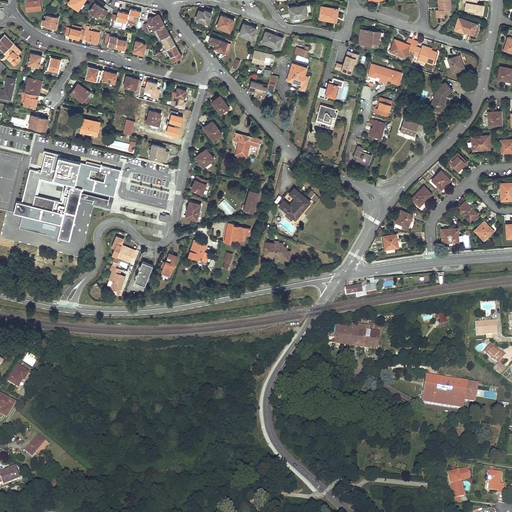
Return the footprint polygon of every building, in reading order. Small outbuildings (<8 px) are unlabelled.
[(25,0),(27,11),(34,11),(41,10),(40,0),(25,0)] [(77,9),(80,5),(83,1),(84,2),(85,0),(70,0),(69,3),(77,9)] [(444,14),(446,14),(448,14),(447,9),(451,9),(450,0),(438,0),(439,10),(437,10),(438,17),(444,17),(444,14)] [(465,11),(483,12),(483,4),(465,3),(465,11)] [(99,16),(101,17),(103,19),(108,12),(95,4),(90,12),(98,17),(99,16)] [(290,13),(291,13),(292,18),(307,16),(305,5),(292,7),(293,12),(290,13)] [(334,22),(335,18),(335,14),(338,14),(338,9),(322,6),(320,19),(334,22)] [(129,13),(127,22),(135,24),(136,19),(139,20),(141,11),(131,9),(129,13)] [(199,10),(198,14),(196,19),(202,21),(208,23),(212,12),(205,10),(204,12),(199,10)] [(127,22),(129,13),(118,11),(117,15),(116,20),(122,21),(127,22)] [(47,17),(46,16),(44,16),(44,19),(43,19),(42,25),(56,29),(59,18),(55,17),(56,14),(52,13),(51,16),(47,15),(47,17)] [(155,30),(156,29),(164,25),(159,15),(153,18),(152,18),(151,18),(151,17),(150,17),(149,18),(148,18),(148,19),(148,20),(150,22),(150,24),(151,24),(154,30),(155,30)] [(234,20),(228,17),(221,15),(217,26),(230,31),(234,20)] [(465,32),(469,33),(473,34),(476,23),(459,18),(455,29),(465,33),(465,32)] [(253,39),(256,29),(251,27),(252,26),(250,25),(243,23),(240,34),(253,39)] [(69,36),(83,39),(86,30),(81,29),(82,27),(77,26),(72,25),(71,30),(69,36)] [(145,35),(146,35),(147,34),(151,32),(147,25),(143,25),(142,30),(145,35)] [(162,39),(170,35),(164,25),(156,29),(162,39)] [(367,34),(366,39),(366,44),(378,46),(379,36),(380,37),(381,31),(361,29),(360,33),(367,34)] [(83,39),(97,43),(100,33),(86,30),(83,39)] [(278,48),(281,43),(283,38),(266,31),(262,42),(278,48)] [(118,38),(114,37),(110,36),(111,34),(107,33),(105,41),(109,42),(108,46),(116,48),(118,39),(118,38)] [(366,39),(367,34),(360,33),(359,43),(366,44),(366,39)] [(14,43),(13,43),(4,34),(0,38),(0,48),(4,53),(5,52),(14,43)] [(168,49),(175,44),(170,35),(162,39),(168,49)] [(209,42),(213,43),(216,44),(215,48),(224,51),(227,42),(211,36),(209,42)] [(127,41),(118,39),(116,48),(125,50),(127,41)] [(395,53),(395,52),(396,51),(406,55),(410,44),(394,39),(389,51),(395,53)] [(149,49),(147,49),(145,48),(146,45),(142,44),(142,43),(137,41),(134,52),(147,55),(149,49)] [(21,51),(14,43),(5,52),(9,56),(7,58),(14,66),(19,61),(16,57),(21,51)] [(177,49),(175,44),(168,49),(167,49),(171,57),(170,57),(172,61),(182,56),(179,52),(178,53),(177,49)] [(433,64),(437,52),(431,50),(426,48),(426,46),(422,45),(421,48),(416,47),(413,55),(418,56),(418,59),(426,62),(433,64)] [(347,49),(343,64),(336,62),(334,68),(353,73),(359,52),(347,49)] [(265,59),(266,58),(266,56),(270,57),(271,54),(255,50),(252,61),(264,64),(265,59)] [(28,64),(39,67),(42,55),(31,53),(28,64)] [(462,62),(462,63),(460,58),(458,59),(457,56),(448,59),(453,73),(465,68),(462,62)] [(48,69),(53,71),(58,72),(61,60),(50,57),(48,69)] [(309,77),(307,76),(305,75),(307,68),(296,64),(295,68),(291,67),(287,80),(302,85),(300,89),(305,90),(309,77)] [(379,82),(383,83),(387,68),(372,64),(368,76),(373,77),(374,74),(377,74),(376,77),(380,78),(379,82)] [(510,81),(511,75),(511,72),(511,68),(500,66),(498,79),(510,81)] [(99,81),(102,70),(93,67),(93,69),(89,68),(86,78),(99,81)] [(387,68),(383,83),(387,84),(388,80),(392,81),(392,79),(395,79),(395,83),(399,84),(402,72),(387,68)] [(111,72),(102,70),(99,81),(103,82),(104,80),(115,83),(116,79),(117,75),(110,73),(111,72)] [(270,75),(270,78),(268,85),(267,89),(274,91),(278,77),(270,75)] [(129,86),(129,87),(136,89),(136,92),(139,93),(142,81),(131,78),(132,77),(127,76),(124,85),(129,86)] [(1,89),(0,92),(0,97),(10,100),(15,79),(7,78),(4,90),(1,89)] [(25,92),(36,94),(39,95),(40,90),(39,90),(41,81),(29,78),(25,92)] [(325,92),(329,93),(333,94),(337,82),(328,80),(325,92)] [(265,96),(267,89),(268,85),(251,81),(249,89),(252,89),(255,90),(255,92),(255,93),(254,95),(261,97),(261,95),(265,96)] [(448,94),(452,90),(445,82),(436,90),(432,103),(436,105),(435,108),(443,111),(446,104),(445,103),(443,103),(445,96),(448,94)] [(71,93),(77,97),(83,101),(86,104),(90,99),(87,96),(90,91),(78,83),(71,93)] [(182,102),(183,100),(183,98),(185,98),(187,90),(178,88),(176,93),(175,93),(173,99),(182,102)] [(35,97),(36,94),(25,92),(23,91),(22,95),(23,95),(22,100),(24,101),(24,104),(29,105),(35,107),(37,98),(35,97)] [(221,113),(225,110),(229,107),(220,95),(212,101),(221,113)] [(374,107),(373,111),(388,115),(392,100),(380,97),(379,101),(382,102),(381,105),(379,105),(378,108),(374,107)] [(333,128),(335,118),(338,109),(321,104),(315,123),(333,128)] [(159,125),(160,121),(161,118),(160,117),(161,113),(150,110),(147,122),(159,125)] [(502,124),(501,118),(501,111),(497,111),(493,112),(488,112),(488,125),(502,124)] [(45,130),(47,124),(48,119),(32,115),(29,126),(45,130)] [(81,130),(89,132),(97,134),(100,121),(84,117),(81,130)] [(131,134),(133,128),(133,126),(135,121),(127,119),(123,132),(131,134)] [(386,123),(371,119),(370,123),(374,124),(372,128),(375,128),(374,131),(370,130),(369,135),(381,138),(386,123)] [(418,123),(404,119),(400,130),(405,132),(412,134),(415,135),(418,123)] [(210,125),(209,124),(208,123),(208,124),(208,125),(204,128),(214,140),(222,133),(214,122),(210,125)] [(261,139),(248,135),(236,132),(234,141),(239,142),(235,155),(246,158),(250,144),(259,146),(261,139)] [(489,135),(480,135),(471,136),(473,150),(490,149),(489,135)] [(511,138),(500,139),(501,146),(501,152),(511,151),(511,138)] [(111,139),(110,146),(123,149),(125,143),(111,139)] [(152,144),(150,156),(166,160),(168,150),(165,150),(165,147),(169,148),(170,144),(162,142),(161,146),(152,144)] [(365,145),(362,144),(358,143),(353,157),(356,158),(355,161),(368,165),(372,155),(363,151),(365,145)] [(30,169),(21,202),(16,201),(14,212),(18,213),(14,226),(69,240),(80,197),(95,201),(94,204),(111,209),(120,172),(121,170),(101,165),(101,167),(59,157),(60,154),(55,153),(44,150),(39,171),(30,169)] [(207,150),(205,152),(202,153),(201,152),(196,156),(204,166),(214,158),(207,150)] [(461,170),(462,169),(463,168),(461,167),(467,162),(457,152),(448,162),(459,173),(462,170),(461,170)] [(441,189),(446,184),(450,179),(441,170),(432,180),(441,189)] [(195,183),(194,183),(192,188),(202,193),(208,181),(197,176),(196,180),(197,180),(195,183)] [(511,199),(511,182),(500,183),(501,200),(511,199)] [(419,206),(425,199),(431,193),(424,186),(412,198),(419,206)] [(290,205),(287,203),(284,200),(280,205),(288,212),(285,215),(291,221),(292,219),(296,223),(319,196),(312,190),(307,195),(301,190),(300,192),(294,188),(290,193),(296,198),(290,205)] [(243,203),(242,206),(242,209),(254,212),(260,191),(250,189),(245,203),(243,203)] [(130,218),(155,223),(156,216),(146,214),(146,212),(141,211),(143,203),(123,199),(121,210),(132,212),(130,218)] [(218,205),(230,215),(235,208),(224,199),(218,205)] [(196,220),(196,218),(197,216),(198,216),(201,204),(190,201),(185,217),(196,220)] [(465,201),(461,205),(458,208),(470,221),(477,214),(465,201)] [(408,227),(410,221),(413,214),(401,210),(395,222),(402,224),(408,227)] [(483,240),(488,235),(493,231),(484,221),(475,230),(483,240)] [(236,243),(239,243),(243,244),(244,239),(245,233),(248,234),(249,234),(251,228),(234,225),(234,223),(229,222),(225,241),(231,242),(231,240),(233,240),(233,237),(237,238),(236,243)] [(459,241),(458,234),(458,228),(441,228),(442,242),(459,241)] [(398,247),(397,240),(396,234),(383,236),(385,249),(398,247)] [(202,263),(204,264),(206,265),(209,253),(204,252),(207,243),(195,240),(189,256),(203,260),(202,263)] [(274,256),(280,256),(281,254),(285,255),(286,250),(286,247),(283,246),(284,243),(278,242),(277,242),(277,243),(275,243),(270,242),(266,242),(264,255),(274,257),(274,256)] [(118,256),(124,259),(131,261),(135,253),(136,250),(122,245),(117,256),(118,256)] [(289,259),(291,250),(286,250),(285,255),(281,254),(280,256),(280,258),(289,259)] [(225,261),(224,264),(223,267),(228,269),(233,254),(227,252),(224,260),(225,261)] [(163,267),(163,270),(162,272),(170,275),(178,257),(169,253),(166,262),(163,267)] [(135,281),(140,283),(145,284),(153,265),(143,261),(135,281)] [(112,266),(112,268),(111,269),(113,270),(109,279),(110,279),(114,281),(112,286),(111,287),(120,291),(126,276),(120,273),(118,273),(120,268),(112,266)] [(238,274),(235,273),(232,272),(230,280),(236,281),(238,274)] [(362,293),(361,290),(361,287),(346,288),(347,295),(362,293)] [(463,348),(468,308),(461,307),(456,347),(463,348)] [(440,323),(447,322),(445,312),(439,313),(440,323)] [(485,332),(488,332),(491,332),(491,334),(497,333),(496,321),(476,322),(477,335),(485,334),(485,332)] [(358,347),(367,348),(377,349),(378,338),(370,337),(371,331),(369,330),(370,326),(369,326),(350,323),(349,327),(332,325),(329,327),(327,342),(343,345),(343,340),(349,340),(346,345),(353,346),(354,341),(358,342),(358,347)] [(370,337),(378,338),(380,325),(370,324),(369,326),(370,326),(369,330),(371,331),(370,337)] [(499,362),(502,359),(505,355),(502,352),(501,353),(491,344),(484,351),(495,361),(496,360),(498,362),(499,363),(499,362)] [(496,370),(501,364),(499,362),(499,363),(498,362),(493,368),(496,370)] [(500,374),(506,368),(501,364),(496,370),(500,374)] [(18,387),(20,383),(23,380),(24,380),(29,373),(18,366),(8,381),(18,387)] [(21,389),(30,374),(29,373),(24,380),(23,380),(20,383),(18,387),(21,389)] [(467,403),(467,401),(467,400),(479,402),(480,397),(475,396),(478,383),(454,380),(455,376),(446,375),(446,378),(425,375),(422,393),(424,393),(422,401),(462,408),(463,402),(467,403)] [(4,410),(4,411),(3,412),(8,415),(15,403),(0,394),(0,407),(2,408),(4,410)] [(0,412),(0,413),(7,417),(8,415),(3,412),(4,411),(4,410),(2,408),(0,412)] [(32,456),(33,454),(35,453),(39,456),(49,444),(37,435),(25,450),(32,456)] [(9,482),(14,480),(20,478),(15,466),(2,471),(0,472),(0,479),(1,479),(3,484),(9,482)] [(462,488),(458,489),(456,481),(460,481),(460,479),(470,476),(467,467),(447,473),(449,483),(450,483),(454,498),(464,495),(462,488)] [(489,490),(493,490),(498,491),(498,493),(502,494),(503,484),(499,483),(500,472),(488,471),(487,480),(490,480),(489,483),(489,490)] [(0,488),(10,485),(9,482),(3,484),(1,479),(0,479),(0,488)]
